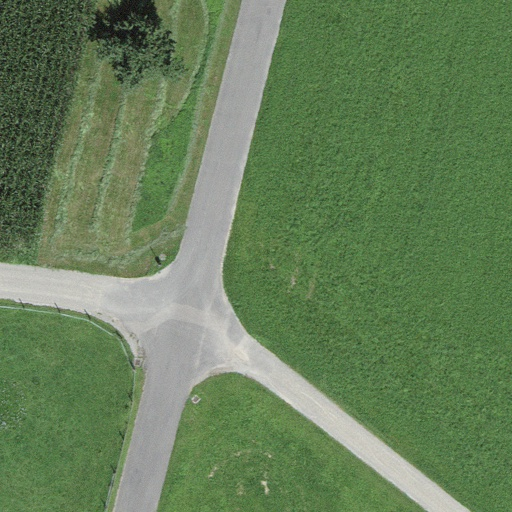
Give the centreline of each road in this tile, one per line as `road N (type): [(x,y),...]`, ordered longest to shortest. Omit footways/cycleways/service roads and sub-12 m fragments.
road 1 (unclassified): [(275,0),(135,511)]
road 2 (track): [(450,511),(194,310),(0,289)]
